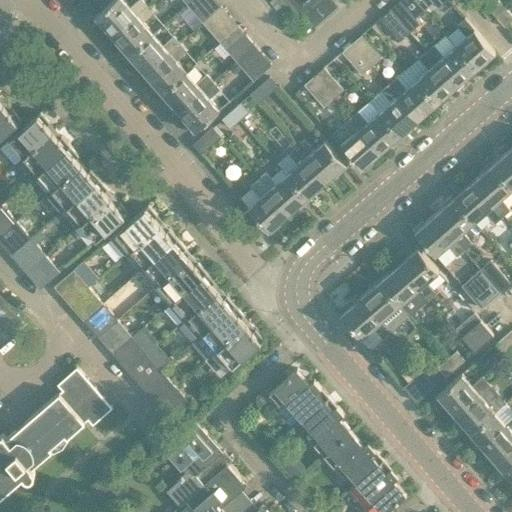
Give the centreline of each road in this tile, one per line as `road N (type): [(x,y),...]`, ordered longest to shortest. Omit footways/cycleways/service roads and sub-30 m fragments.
road 1 (residential): [(27,0),(258,270),(294,286)]
road 2 (residential): [(294,286),(313,254),(511,83)]
road 3 (residential): [(310,511),(221,408),(313,330)]
road 4 (residential): [(313,330),(444,480)]
